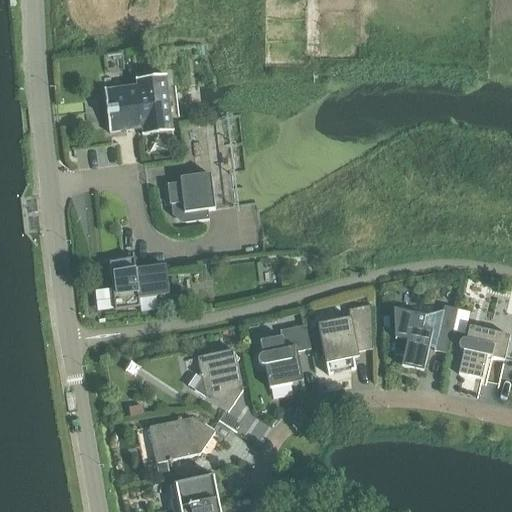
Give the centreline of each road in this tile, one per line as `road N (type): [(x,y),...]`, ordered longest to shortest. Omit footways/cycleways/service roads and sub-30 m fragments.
road 1 (unclassified): [(98,511),(43,144),(36,0)]
road 2 (residential): [(267,511),(264,457),(282,428),(309,409),(378,399),(511,420)]
